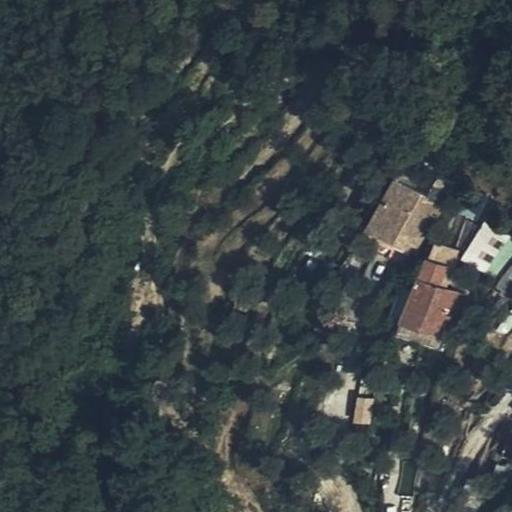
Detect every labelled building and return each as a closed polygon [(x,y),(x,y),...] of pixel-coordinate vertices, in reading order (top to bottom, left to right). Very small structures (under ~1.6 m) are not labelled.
[(401,197),(405,199),(408,195),(418,183),(403,173),(414,156),(399,147),(367,197),(391,212),(401,197)] [(454,156),(440,147),(431,162),(429,166),(443,175),(454,156)] [(418,183),(429,166),(414,156),(403,173),(418,183)] [(443,175),(429,166),(418,183),(432,192),(437,184),(443,175)] [(412,203),(420,209),(423,206),(432,192),(418,183),(408,195),(405,199),(412,203)] [(391,212),(392,213),(405,199),(401,197),(391,212)] [(405,199),(392,213),(410,224),(420,209),(412,203),(405,199)] [(461,255),(492,279),(511,252),(511,243),(485,223),(461,255)] [(447,250),(426,243),(401,318),(423,325),(438,331),(447,304),(456,308),(465,281),(439,272),(447,250)] [(370,423),(371,398),(354,397),(353,423),(370,423)]
